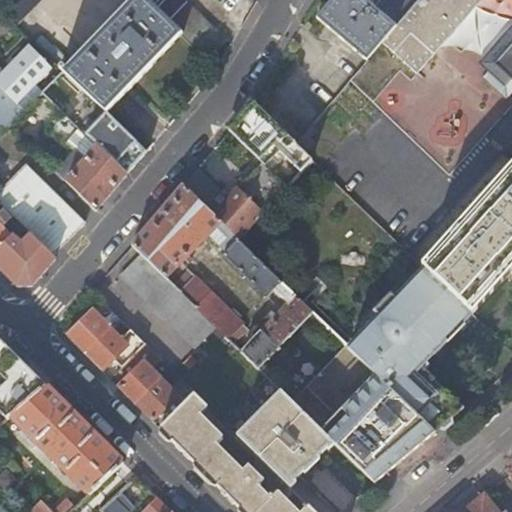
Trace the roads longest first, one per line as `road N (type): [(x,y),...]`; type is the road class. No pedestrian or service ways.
road 1 (residential): [(286,0),(221,107),(27,330)]
road 2 (residential): [(211,511),(27,330)]
